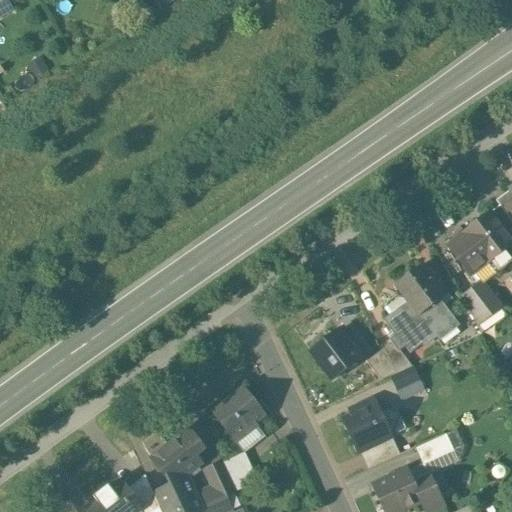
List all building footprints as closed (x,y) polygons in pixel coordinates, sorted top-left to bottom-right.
[(511,199),(508,192),(495,201),(511,224),(511,199)] [(511,242),(489,214),(463,234),(464,235),(448,247),(470,275),(486,263),(494,274),(495,274),(496,274),(511,262),(503,251),(511,244),(511,242)] [(412,308),(402,316),(398,311),(390,317),(384,322),(395,337),(389,341),(391,343),(399,351),(405,347),(410,354),(412,353),(408,348),(418,342),(421,346),(433,337),(434,338),(449,326),(433,305),(448,294),(438,282),(435,284),(421,266),(396,286),(405,298),(412,308)] [(481,284),(462,298),(481,334),(506,316),(481,284)] [(395,297),(385,305),(384,309),(390,317),(398,311),(402,316),(412,308),(405,298),(395,297)] [(337,332),(310,353),(332,382),(359,361),(337,332)] [(411,367),(399,351),(391,343),(383,349),(396,374),(410,368),(411,367)] [(396,374),(383,349),(366,362),(380,381),(396,374)] [(402,378),(407,396),(424,392),(420,374),(402,378)] [(243,389),(212,413),(235,444),(256,427),(257,427),(254,424),(264,416),(243,389)] [(376,406),(342,421),(357,453),(359,452),(391,438),(391,437),(380,413),(376,406)] [(398,414),(387,410),(380,413),(391,437),(406,430),(398,414)] [(256,427),(235,444),(243,454),(244,453),(265,438),(257,427),(256,427)] [(188,431),(152,459),(171,484),(172,486),(185,476),(199,465),(193,456),(202,450),(188,431)] [(445,435),(414,449),(422,466),(453,452),(445,435)] [(391,438),(359,452),(368,471),(400,456),(391,438)] [(243,454),(221,464),(234,492),(257,481),(244,453),(243,454)] [(221,464),(204,471),(212,489),(202,493),(210,511),(228,511),(230,511),(223,497),(234,492),(221,464)] [(414,487),(407,471),(373,487),(384,511),(399,511),(420,502),(424,511),(430,511),(443,506),(430,479),(414,487)] [(144,476),(127,490),(143,511),(141,511),(154,511),(159,508),(152,493),(144,476)] [(185,476),(172,486),(171,484),(163,488),(174,511),(181,511),(198,504),(185,476)] [(121,483),(87,510),(88,511),(141,511),(143,511),(127,490),(121,483)] [(174,511),(163,488),(152,493),(159,508),(161,511),(174,511)]
